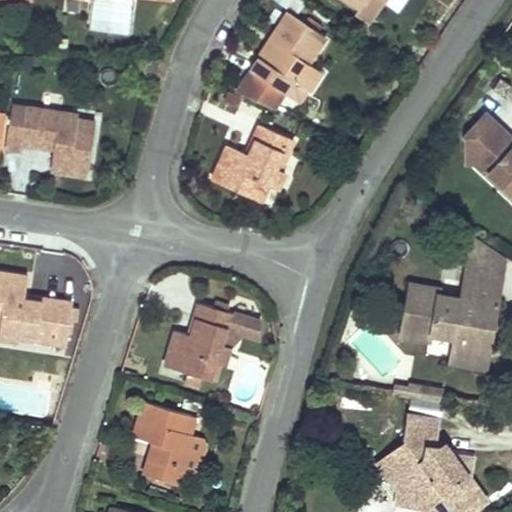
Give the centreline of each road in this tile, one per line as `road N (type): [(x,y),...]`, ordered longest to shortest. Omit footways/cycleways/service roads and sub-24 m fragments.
road 1 (residential): [(319,281),(351,205),(490,0)]
road 2 (residential): [(133,232),(179,76),(217,0)]
road 3 (residential): [(256,511),(319,281)]
road 4 (residential): [(67,459),(133,232)]
road 5 (residential): [(319,281),(252,253),(133,232)]
road 6 (residential): [(133,232),(0,211)]
